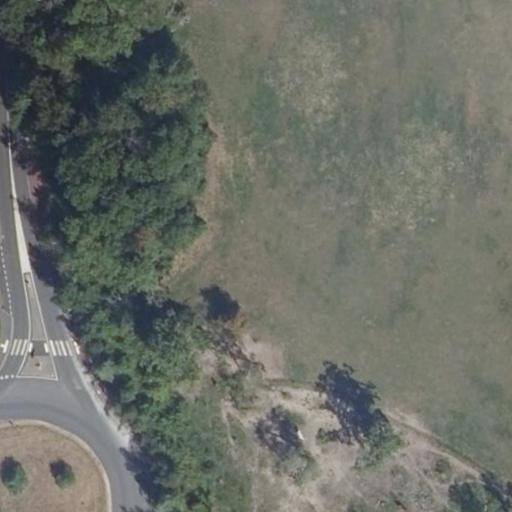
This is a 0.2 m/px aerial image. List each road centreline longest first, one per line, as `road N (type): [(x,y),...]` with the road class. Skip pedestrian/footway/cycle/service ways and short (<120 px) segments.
road 1 (tertiary): [(17,220),(6,0)]
road 2 (tertiary): [(87,419),(17,220)]
road 3 (tertiary): [(17,220),(22,337),(0,385)]
